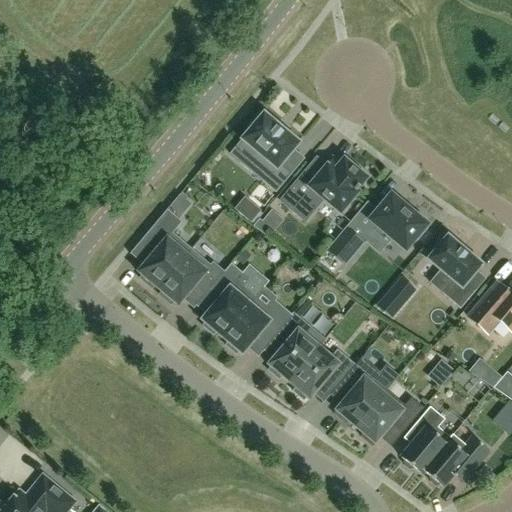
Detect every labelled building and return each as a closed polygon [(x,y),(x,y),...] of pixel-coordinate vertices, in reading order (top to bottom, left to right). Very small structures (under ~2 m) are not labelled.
[(263,114),(260,118),(257,115),(247,128),(249,130),(241,141),(261,158),(250,172),(275,193),(291,175),(280,166),(299,144),(263,114)] [(343,161),(341,164),(339,166),(332,160),(326,168),(316,159),(280,202),(291,212),(310,190),(339,214),(357,194),(355,192),(365,180),(363,178),(365,175),(355,167),(353,169),(343,161)] [(413,216),(404,208),(390,197),(377,213),(366,204),(344,230),(362,246),(377,228),(405,251),(415,239),(417,241),(426,230),(424,228),(425,226),(423,225),(425,222),(415,213),(413,216)] [(157,290),(191,250),(172,234),(181,223),(166,211),(141,241),(154,253),(137,273),(141,277),(139,280),(151,290),(153,287),(157,290)] [(460,310),(475,292),(466,284),(480,266),(447,238),(444,241),(442,239),(431,252),(434,254),(428,261),(452,282),(442,295),(460,310)] [(191,250),(157,290),(161,293),(158,296),(170,306),(173,303),(177,307),(194,287),(205,296),(210,290),(224,273),(212,263),(210,266),(191,250)] [(224,273),(210,290),(220,299),(201,322),(204,324),(202,327),(213,336),(215,333),(221,338),(254,298),(236,283),(242,275),(231,265),(224,273)] [(511,285),(506,293),(496,285),(468,319),(486,334),(497,321),(510,333),(511,330),(511,285)] [(254,298),(221,338),(227,344),(225,347),(236,355),(238,353),(241,356),(261,333),(272,342),(276,337),(292,318),(274,303),(268,310),(254,298)] [(293,316),(292,318),(276,337),(285,345),(267,366),(270,369),(268,372),(278,380),(280,378),(288,384),(323,341),(293,316)] [(323,341),(288,384),(295,390),(292,393),(303,401),(305,399),(308,401),(327,380),(336,388),(343,380),(354,367),(336,352),(330,360),(318,349),(324,342),(323,341)] [(355,428),(386,392),(374,382),(380,374),(361,359),(354,367),(343,380),(355,389),(333,415),(345,425),(347,422),(355,428)] [(431,379),(445,389),(458,372),(444,362),(431,379)] [(372,448),(379,439),(390,426),(401,436),(423,410),(410,400),(404,407),(386,392),(355,428),(363,435),(360,438),(372,448)] [(509,436),(511,432),(511,403),(509,401),(491,421),(509,436)] [(420,475),(452,436),(449,439),(437,429),(444,421),(429,408),(414,426),(422,433),(400,459),(403,461),(403,466),(409,470),(413,470),(420,475)] [(452,436),(420,475),(420,476),(423,473),(429,478),(429,483),(435,487),(439,487),(442,489),(452,477),(461,485),(488,453),(472,440),(465,447),(452,436)] [(0,511),(45,511),(46,511),(65,511),(73,504),(42,478),(25,499),(19,494),(6,509),(1,505),(0,505),(0,511)]
